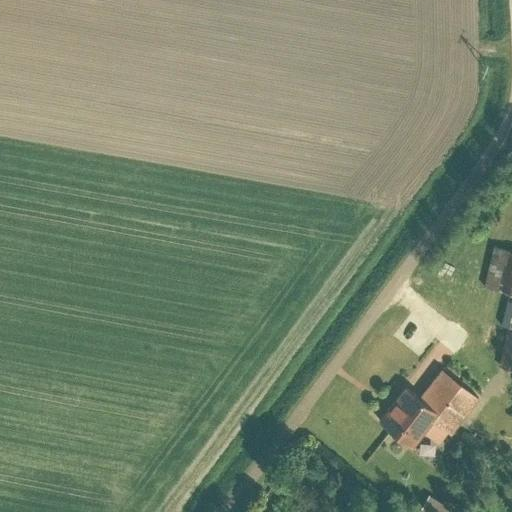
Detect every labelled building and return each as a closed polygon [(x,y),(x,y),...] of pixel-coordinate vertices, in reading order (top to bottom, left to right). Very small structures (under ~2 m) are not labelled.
[(511,290),(511,251),(497,248),(487,284),(511,290)] [(511,300),(503,328),(511,330),(511,300)] [(498,366),(511,369),(511,333),(507,333),(498,366)] [(441,393),(437,401),(449,408),(463,416),(466,418),(481,393),(451,376),(441,393)] [(407,412),(437,429),(444,417),(449,408),(437,401),(441,393),(424,383),(407,412)] [(449,408),(444,417),(458,425),(463,416),(449,408)]
